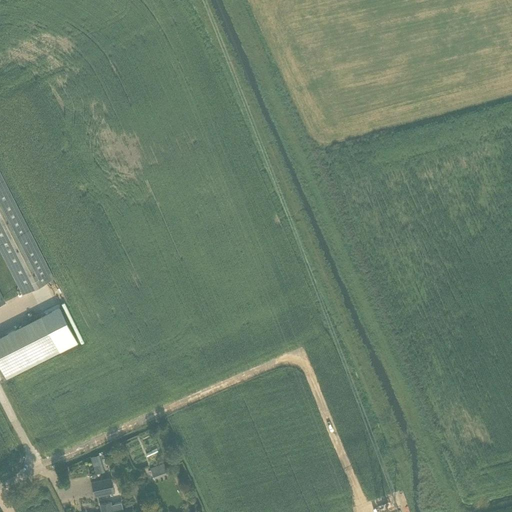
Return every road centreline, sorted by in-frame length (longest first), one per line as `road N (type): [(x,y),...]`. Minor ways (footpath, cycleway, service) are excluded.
road 1 (track): [(456,511),(232,0)]
road 2 (track): [(409,511),(404,458),(200,0)]
